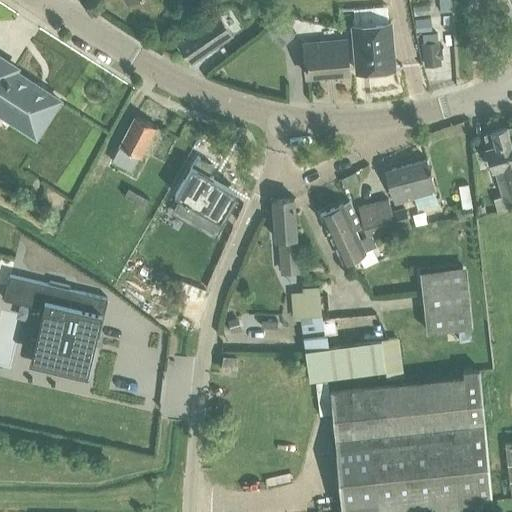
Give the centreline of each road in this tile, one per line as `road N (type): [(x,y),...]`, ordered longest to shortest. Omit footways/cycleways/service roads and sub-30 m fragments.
road 1 (residential): [(189,511),(211,304),(255,210)]
road 2 (residential): [(282,119),(166,78),(36,0)]
road 3 (residential): [(270,174),(307,178),(370,148),(387,120)]
road 4 (residential): [(387,120),(511,87)]
